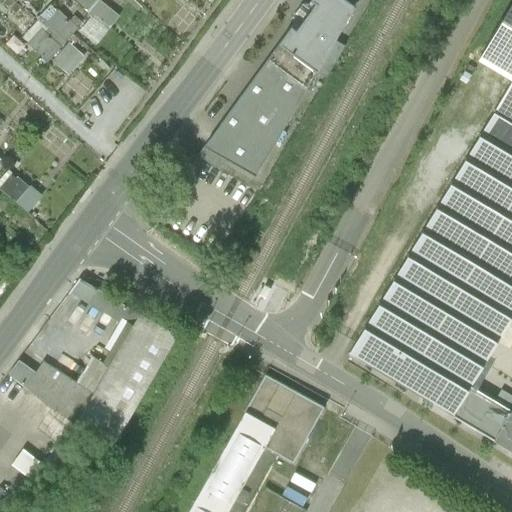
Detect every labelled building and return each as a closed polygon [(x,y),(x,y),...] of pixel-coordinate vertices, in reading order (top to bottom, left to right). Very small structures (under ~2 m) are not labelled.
[(302,21),(208,151),(271,187),(315,112),(304,106),(364,0),(325,0),(308,25),(302,21)] [(511,0),(477,57),(511,77),(511,81),(494,112),(511,122),(511,0)] [(28,37),(49,58),(83,25),(62,3),(28,37)] [(68,72),(86,54),(72,40),(54,57),(68,72)] [(511,321),(511,122),(494,112),(348,354),(452,416),(469,388),(510,320),(511,321)] [(31,213),(47,196),(17,169),(2,186),(31,213)] [(75,427),(111,450),(176,337),(80,280),(69,294),(120,323),(106,350),(111,353),(104,365),(92,358),(76,384),(43,362),(35,373),(19,362),(8,374),(28,389),(26,392),(77,424),(75,427)] [(270,289),(264,286),(259,296),(265,299),(270,289)] [(243,354),(235,350),(229,361),(238,365),(243,354)] [(228,511),(265,447),(293,463),(323,409),(267,378),(191,511),(228,511)] [(452,416),(511,452),(511,414),(469,388),(452,416)] [(10,483),(0,496),(0,511),(23,511),(33,499),(10,483)]
